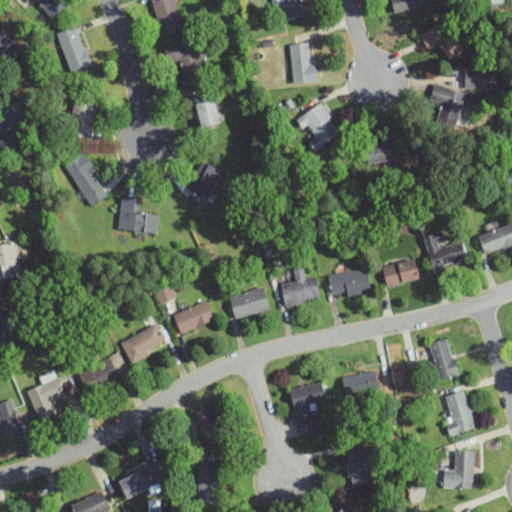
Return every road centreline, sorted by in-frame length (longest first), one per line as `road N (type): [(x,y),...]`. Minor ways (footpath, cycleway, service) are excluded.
road 1 (residential): [(511,289),(251,355),(70,453),(0,475)]
road 2 (residential): [(106,0),(125,46),(143,140)]
road 3 (residential): [(286,484),(251,355)]
